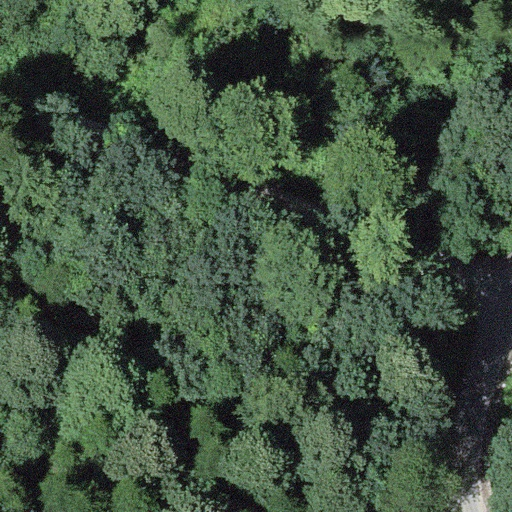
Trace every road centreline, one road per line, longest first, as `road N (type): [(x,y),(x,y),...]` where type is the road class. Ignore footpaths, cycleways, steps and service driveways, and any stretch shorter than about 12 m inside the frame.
road 1 (track): [(0,102),(511,288)]
road 2 (track): [(470,511),(467,435),(511,296)]
